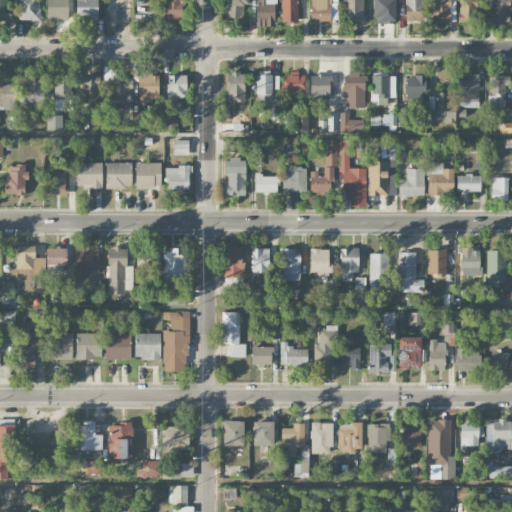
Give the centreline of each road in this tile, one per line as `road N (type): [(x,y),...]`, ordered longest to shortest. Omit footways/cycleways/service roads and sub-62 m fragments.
road 1 (secondary): [(511,224),(0,221)]
road 2 (residential): [(511,50),(0,48)]
road 3 (secondary): [(0,395),(511,397)]
road 4 (residential): [(207,511),(209,0)]
